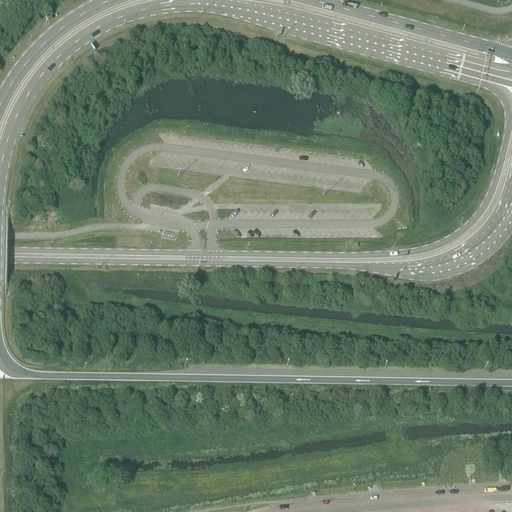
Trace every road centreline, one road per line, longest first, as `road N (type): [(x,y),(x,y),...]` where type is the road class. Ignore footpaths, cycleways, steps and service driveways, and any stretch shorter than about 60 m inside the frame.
road 1 (primary): [(0,177),(16,115),(62,52),(107,22),(163,6),(255,12),(511,84)]
road 2 (secondary): [(511,119),(477,216),(418,251),(0,250)]
road 3 (secondary): [(0,262),(440,266),(485,240),(511,199)]
road 4 (motorway): [(511,385),(42,378),(15,370),(0,349)]
road 5 (primary): [(511,55),(309,0)]
road 6 (primary): [(108,0),(36,50),(0,105)]
